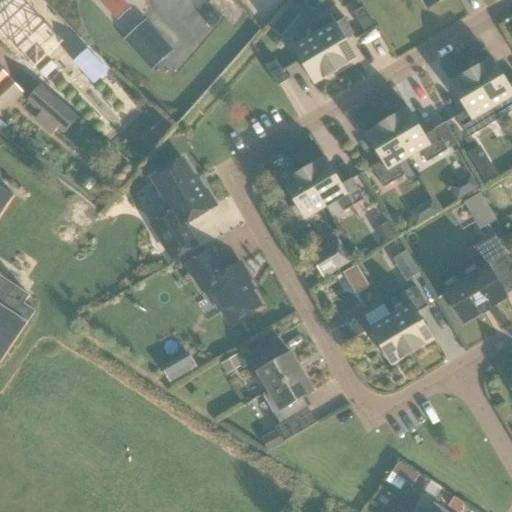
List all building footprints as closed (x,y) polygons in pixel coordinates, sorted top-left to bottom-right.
[(0,0),(0,33),(22,58),(52,30),(24,0),(0,0)] [(124,1),(122,0),(100,0),(111,12),(112,12),(124,1)] [(238,22),(247,11),(232,0),(215,0),(213,3),(238,22)] [(391,0),(400,16),(425,2),(429,8),(442,0),(391,0)] [(377,27),(364,6),(353,12),(366,34),(377,27)] [(315,35),(336,72),(348,65),(348,63),(357,58),(346,39),(354,33),(346,18),(337,23),(336,22),(315,35)] [(144,23),(126,40),(152,69),(170,52),(144,23)] [(324,79),(336,72),(315,35),(294,47),(314,83),(323,78),(324,79)] [(94,84),(108,71),(88,49),(74,62),(94,84)] [(289,79),(276,58),(265,64),(278,86),(289,79)] [(484,63),(472,70),(495,110),(500,118),(511,111),(511,83),(510,85),(504,76),(494,58),(485,64),(484,63)] [(0,114),(23,93),(0,67),(0,114)] [(460,78),(451,84),(460,99),(467,110),(456,116),(469,137),(479,131),(489,125),(500,118),(495,110),(472,70),(459,77),(460,78)] [(27,101),(65,134),(78,119),(41,86),(27,101)] [(387,120),(409,156),(420,150),(428,162),(448,150),(436,129),(425,135),(410,108),(400,114),(400,113),(387,120)] [(398,163),(409,156),(387,120),(375,127),(376,128),(367,134),(382,160),(372,166),(385,187),(405,175),(398,163)] [(148,132),(142,138),(151,148),(157,142),(148,132)] [(511,150),(498,157),(505,171),(511,167),(511,150)] [(304,169),(326,206),(337,199),(344,211),(365,199),(353,178),(342,184),(326,158),(317,163),(317,162),(304,169)] [(173,212),(152,224),(173,259),(197,245),(185,224),(217,205),(208,191),(204,193),(183,159),(152,177),(173,212)] [(305,218),(326,206),(304,169),(292,176),(293,178),(284,183),(305,218)] [(448,190),(456,202),(477,190),(469,177),(448,190)] [(0,362),(1,363),(33,314),(35,311),(31,308),(24,304),(30,295),(0,275),(0,218),(15,196),(0,186),(0,362)] [(465,202),(480,228),(496,219),(481,193),(465,202)] [(410,215),(416,227),(437,215),(430,203),(410,215)] [(384,243),(396,236),(388,222),(376,229),(384,243)] [(482,271),(446,292),(464,321),(507,296),(494,275),(511,263),(511,261),(497,237),(471,252),(482,271)] [(311,257),(324,278),(352,262),(339,241),(311,257)] [(211,250),(187,264),(202,290),(208,287),(221,310),(223,309),(231,323),(260,306),(246,282),(250,279),(240,263),(225,273),(211,250)] [(418,274),(405,252),(398,256),(411,278),(418,274)] [(345,273),(344,273),(348,280),(361,272),(357,265),(345,273)] [(386,306),(392,316),(413,352),(425,345),(425,344),(434,339),(420,314),(430,308),(418,287),(386,306)] [(341,327),(349,341),(371,328),(362,314),(341,327)] [(401,360),(413,352),(392,316),(370,329),(391,364),(400,359),(401,360)] [(269,390),(301,372),(291,353),(280,359),(274,348),(253,361),(269,390)] [(174,382),(200,367),(191,352),(165,368),(174,382)] [(238,354),(221,364),(227,374),(244,364),(238,354)] [(301,372),(269,390),(263,394),(281,424),(309,408),(303,397),(313,392),(301,372)] [(279,429),(262,438),(269,451),(285,442),(279,429)] [(419,474),(398,462),(388,480),(401,488),(406,480),(413,484),(419,474)] [(428,511),(447,511),(434,503),(428,511)]
